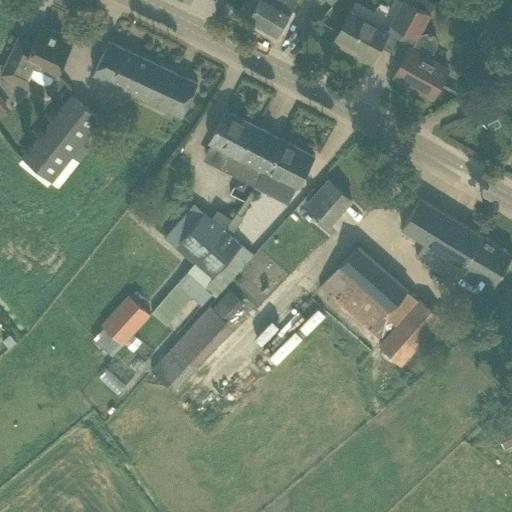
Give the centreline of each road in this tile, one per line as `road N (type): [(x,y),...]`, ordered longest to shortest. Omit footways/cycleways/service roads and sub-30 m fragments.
road 1 (tertiary): [(393,135),(132,0)]
road 2 (tertiary): [(511,202),(393,135)]
road 3 (residential): [(393,135),(511,87)]
